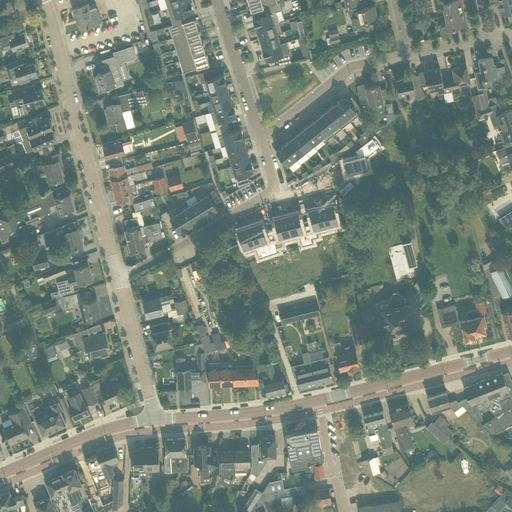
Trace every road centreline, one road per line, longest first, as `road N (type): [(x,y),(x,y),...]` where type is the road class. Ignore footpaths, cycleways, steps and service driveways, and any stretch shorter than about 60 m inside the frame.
road 1 (residential): [(152,421),(43,0)]
road 2 (tertiary): [(324,398),(511,351)]
road 3 (tertiary): [(152,421),(324,398)]
road 4 (residential): [(259,137),(352,67),(405,55)]
road 5 (tertiary): [(0,474),(110,429),(152,421)]
road 6 (residential): [(259,137),(216,0)]
